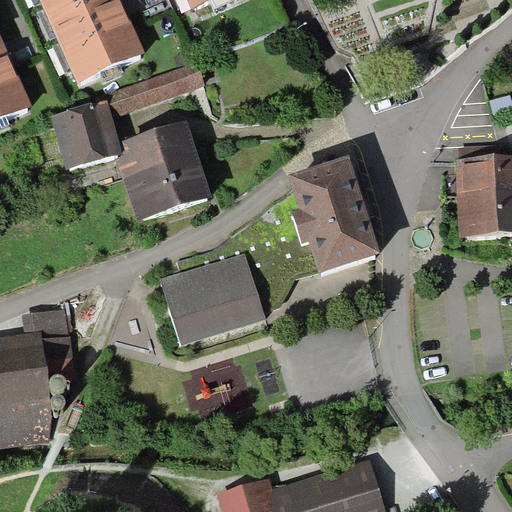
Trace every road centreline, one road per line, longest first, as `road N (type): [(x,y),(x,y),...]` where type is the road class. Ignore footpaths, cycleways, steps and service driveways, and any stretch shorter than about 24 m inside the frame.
road 1 (unclassified): [(364,135),(314,158),(189,246),(0,314)]
road 2 (residential): [(450,453),(404,393),(389,334),(405,124)]
road 3 (residential): [(364,135),(296,0)]
road 4 (unclassified): [(405,124),(511,22)]
